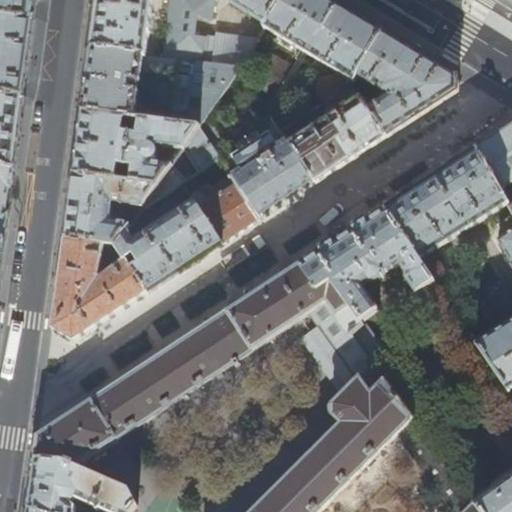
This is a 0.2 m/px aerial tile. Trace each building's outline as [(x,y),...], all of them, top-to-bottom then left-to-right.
[(0,0),(0,15),(34,20),(37,0),(0,0)] [(154,0),(97,0),(96,12),(91,49),(147,57),(154,0)] [(223,0),(267,27),(283,0),(170,0),(163,59),(241,69),(258,40),(219,28),(218,34),(195,33),(195,5),(208,13),(215,0),(223,0)] [(355,83),(358,77),(385,33),(341,6),(330,0),(283,0),(267,27),(265,29),(316,60),(314,65),(329,74),(331,69),(355,83)] [(0,15),(0,94),(24,98),(29,59),(34,20),(0,15)] [(390,96),(369,111),(387,138),(420,117),(458,92),(457,77),(421,55),(385,33),(358,77),(390,96)] [(147,57),(91,49),(90,56),(84,101),(83,113),(130,119),(135,120),(141,72),(154,74),(153,83),(174,85),(176,67),(195,69),(194,77),(188,77),(186,93),(191,94),(188,126),(199,128),(230,84),(241,69),(163,59),(147,57)] [(272,95),(289,67),(273,58),(256,85),(272,95)] [(252,86),(241,69),(230,84),(239,95),(252,86)] [(324,103),(336,83),(324,77),(312,97),(324,103)] [(331,118),(290,144),(316,185),(352,161),(387,138),(369,111),(352,86),(323,105),(331,118)] [(19,133),(24,98),(0,94),(0,169),(13,171),(19,133)] [(292,125),(274,99),(264,105),(282,132),(292,125)] [(130,119),(83,113),(77,152),(74,176),(121,183),(122,177),(117,176),(118,167),(132,169),(130,184),(155,188),(156,189),(143,208),(141,212),(187,181),(173,166),(171,165),(171,166),(151,164),(151,162),(153,161),(155,149),(153,148),(154,146),(182,150),(182,151),(183,152),(186,149),(198,174),(220,160),(199,129),(199,128),(188,126),(138,120),(136,136),(122,134),(123,125),(129,125),(130,119)] [(511,128),(502,135),(478,151),(500,192),(511,184),(511,203),(508,206),(511,212),(511,128)] [(285,205),(316,185),(290,144),(288,141),(279,147),(270,134),(232,158),(241,172),(232,178),(260,222),(285,205)] [(500,192),(478,151),(458,164),(446,172),(410,195),(385,212),(420,263),(460,237),(476,227),(508,206),(500,192)] [(8,206),(13,171),(0,169),(0,240),(4,241),(8,206)] [(69,217),(66,239),(116,247),(127,231),(131,225),(111,223),(113,204),(143,208),(156,189),(155,188),(130,184),(121,183),(74,176),(69,217)] [(238,236),(260,222),(232,178),(231,176),(215,187),(208,185),(194,194),(193,202),(195,203),(223,246),(238,236)] [(185,271),(223,246),(195,203),(135,242),(127,231),(116,247),(121,253),(126,261),(148,295),(185,271)] [(420,263),(385,212),(344,239),(301,267),(317,291),(330,282),(360,324),(377,312),(360,288),(369,283),(373,284),(380,280),(382,277),(399,266),(406,277),(406,284),(417,300),(431,292),(435,296),(440,292),(420,263)] [(511,231),(498,241),(511,263),(511,265),(511,266),(511,267),(511,231)] [(148,295),(126,261),(102,277),(100,275),(104,251),(121,253),(116,247),(66,239),(61,276),(58,295),(54,330),(75,343),(111,319),(148,295)] [(262,292),(205,330),(84,409),(39,438),(38,447),(36,461),(65,465),(75,469),(310,314),(320,329),(304,341),(344,396),(333,408),(331,410),(331,412),(331,415),(333,417),(342,426),(256,511),(480,511),(474,503),(374,367),(349,333),(361,325),(360,324),(330,282),(317,291),(301,267),(270,287),(262,292)] [(361,325),(349,333),(374,367),(389,356),(365,322),(361,325)] [(511,326),(479,348),(511,393),(511,392),(511,326)] [(75,511),(76,509),(70,505),(77,499),(103,511),(132,511),(136,507),(129,494),(75,469),(65,465),(36,461),(34,474),(33,485),(29,510),(32,511),(75,511)] [(511,511),(511,477),(474,503),(480,511),(511,511)]
